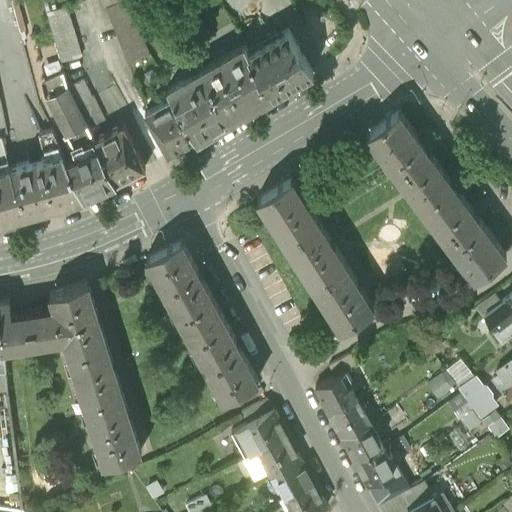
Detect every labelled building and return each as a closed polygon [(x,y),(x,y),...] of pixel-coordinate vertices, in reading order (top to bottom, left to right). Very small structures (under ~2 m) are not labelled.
[(105,6),(127,62),(149,54),(127,0),(100,0),(103,7),(105,6)] [(65,6),(46,12),(61,62),(80,56),(65,6)] [(288,26),(247,49),(271,90),(312,68),(288,26)] [(229,114),(271,90),(247,49),(244,42),(202,67),(229,114)] [(167,87),(172,95),(196,137),(231,118),(229,114),(202,67),(189,44),(174,52),(188,75),(167,87)] [(47,95),(67,133),(71,131),(86,123),(68,85),(62,66),(43,74),(48,94),(47,95)] [(82,78),(68,85),(86,123),(88,126),(104,118),(92,95),(91,95),(82,78)] [(168,153),(196,137),(172,95),(144,111),(168,153)] [(398,108),(366,132),(474,277),(506,253),(398,108)] [(97,144),(94,137),(88,126),(86,123),(71,131),(81,151),(97,144)] [(94,137),(97,144),(116,180),(144,166),(122,123),(94,137)] [(46,149),(48,155),(62,151),(50,129),(39,132),(43,147),(46,149)] [(0,167),(10,165),(1,133),(0,133),(0,167)] [(81,151),(65,158),(83,195),(116,180),(97,144),(81,151)] [(10,165),(0,167),(0,216),(0,218),(43,207),(83,195),(65,158),(62,151),(48,155),(10,165)] [(291,175),(257,196),(340,327),(374,305),(291,175)] [(181,238),(147,256),(223,396),(257,378),(181,238)] [(53,301),(64,336),(103,462),(141,450),(87,280),(50,292),(53,301)] [(511,329),(511,289),(500,298),(498,300),(499,302),(484,312),(493,324),(490,326),(499,339),(511,329)] [(481,314),(484,312),(499,302),(498,300),(500,298),(494,290),(474,304),(481,314)] [(2,346),(64,336),(53,301),(10,308),(8,297),(0,297),(0,329),(1,340),(2,346)] [(436,334),(427,341),(434,350),(443,344),(436,334)] [(351,349),(337,356),(342,367),(356,360),(351,349)] [(472,375),(458,355),(444,366),(455,381),(458,385),(472,375)] [(511,356),(511,355),(495,368),(498,371),(491,377),(501,389),(503,387),(511,397),(511,356)] [(455,381),(444,366),(425,380),(436,395),(455,381)] [(315,385),(328,410),(355,395),(351,387),(354,385),(345,368),(315,385)] [(486,393),(472,375),(458,385),(460,388),(472,404),(480,414),(496,402),(489,391),(486,393)] [(472,404),(460,388),(445,398),(458,415),(472,404)] [(328,410),(342,434),(371,418),(363,402),(360,404),(355,395),(328,410)] [(241,411),(247,422),(273,407),(267,396),(241,411)] [(231,430),(245,454),(286,432),(273,407),(247,422),(231,430)] [(380,434),(371,418),(342,434),(355,459),(382,445),(377,435),(380,434)] [(457,425),(448,432),(459,448),(468,441),(457,425)] [(255,481),(270,473),(299,457),(286,432),(245,454),(241,456),(255,481)] [(386,453),(382,445),(355,459),(368,484),(398,467),(389,451),(386,453)] [(511,462),(511,457),(508,452),(499,459),(505,468),(511,462)] [(281,488),(285,496),(312,481),(299,457),(270,473),(278,489),(281,488)] [(398,467),(368,484),(378,502),(409,486),(398,467)] [(163,491),(156,478),(146,484),(154,496),(163,491)] [(315,511),(326,506),(312,481),(285,496),(290,505),(286,507),(289,511),(315,511)] [(410,485),(409,486),(378,502),(384,511),(401,511),(406,510),(420,502),(410,485)] [(406,510),(407,511),(446,511),(453,508),(441,489),(420,502),(406,510)] [(194,511),(211,504),(206,494),(186,504),(189,511),(194,511)]
